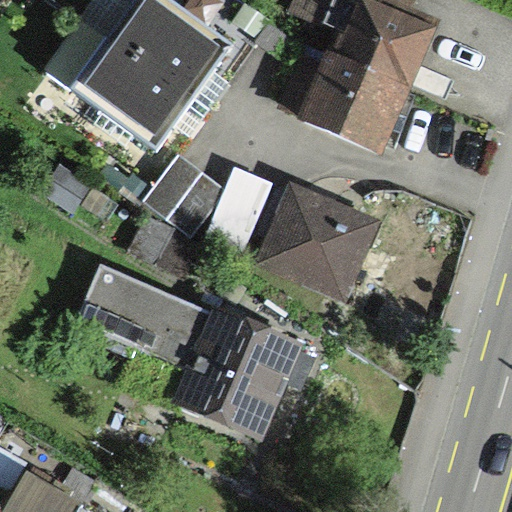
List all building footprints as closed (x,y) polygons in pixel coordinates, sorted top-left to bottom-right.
[(93,0),(80,18),(195,98),(206,82),(214,71),(233,44),(170,0),(93,0)] [(335,34),(350,0),(290,0),(285,13),(335,34)] [(350,0),(335,34),(327,54),(411,90),(442,18),(414,7),(417,0),(350,0)] [(184,114),(195,98),(80,18),(44,69),(158,150),(175,126),(184,114)] [(300,116),(325,59),(302,49),(277,106),(300,116)] [(411,90),(327,54),(325,59),(300,116),(298,120),(383,156),(396,126),(411,90)] [(195,98),(209,108),(228,81),(214,71),(206,82),(195,98)] [(209,108),(195,98),(184,114),(175,126),(190,136),(209,108)] [(166,221),(204,173),(180,155),(143,202),(166,221)] [(93,187),(60,165),(42,193),(74,214),(93,187)] [(272,183),(235,167),(226,189),(223,196),(206,239),(243,254),(272,183)] [(226,189),(204,173),(166,221),(191,239),(223,196),(226,189)] [(340,203),(290,183),(255,267),(345,305),(380,220),(340,203)] [(119,205),(93,188),(82,205),(107,222),(119,205)] [(197,245),(143,220),(126,256),(179,282),(197,245)] [(211,312),(101,263),(76,324),(187,372),(173,403),(263,442),(288,385),(295,366),(301,352),(305,344),(214,305),(211,312)] [(316,357),(301,352),(295,366),(288,385),(302,391),(316,357)] [(27,460),(0,445),(0,484),(12,491),(27,460)] [(76,511),(78,510),(82,503),(26,470),(0,511),(76,511)]
